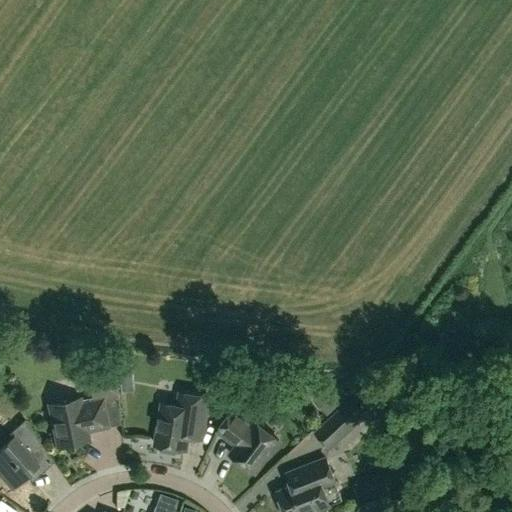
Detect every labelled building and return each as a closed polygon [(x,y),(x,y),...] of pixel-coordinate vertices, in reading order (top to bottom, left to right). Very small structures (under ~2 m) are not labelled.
[(120,378),(133,377),(132,363),(119,364),(120,378)] [(91,388),(91,397),(117,394),(116,376),(102,377),(102,387),(91,388)] [(365,405),(376,395),(365,383),(355,393),(365,405)] [(163,404),(156,446),(186,450),(188,437),(202,440),(209,398),(181,393),(179,407),(163,404)] [(50,404),(59,447),(89,441),(87,431),(94,429),(94,431),(109,427),(103,399),(90,402),(89,399),(80,401),(80,398),(50,404)] [(330,449),(367,415),(350,398),(314,432),(330,449)] [(233,412),(219,431),(238,445),(231,455),(236,459),(236,463),(245,471),(250,469),(255,473),(279,441),(255,423),(253,426),(233,412)] [(13,438),(0,449),(0,474),(12,488),(27,475),(31,480),(42,469),(29,454),(42,443),(26,419),(9,434),(13,438)] [(333,448),(347,467),(386,438),(372,419),(333,448)] [(310,511),(342,500),(326,458),(298,469),(302,478),(298,479),(295,485),(278,492),(280,496),(278,501),(281,511),(310,511)] [(391,490),(384,472),(353,485),(360,503),(391,490)] [(131,489),(118,492),(117,507),(125,507),(131,489)] [(153,511),(173,511),(178,500),(160,494),(155,506),(153,511)]
